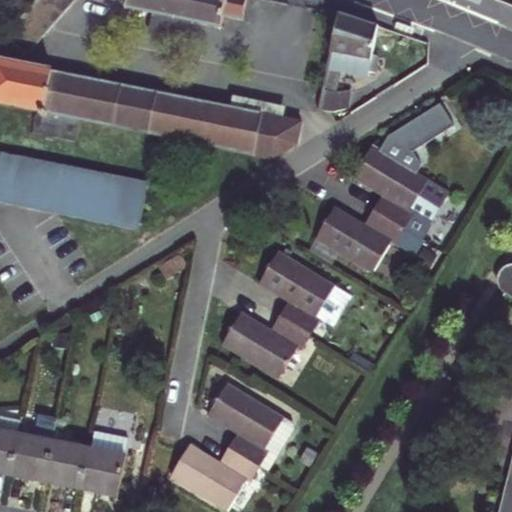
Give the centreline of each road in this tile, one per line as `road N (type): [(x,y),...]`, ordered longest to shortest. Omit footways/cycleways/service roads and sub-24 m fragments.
road 1 (residential): [(492,37),(215,213)]
road 2 (residential): [(215,213),(0,344)]
road 3 (residential): [(215,213),(174,429)]
